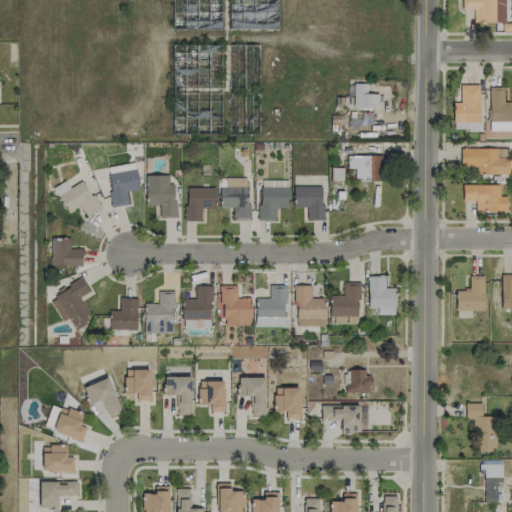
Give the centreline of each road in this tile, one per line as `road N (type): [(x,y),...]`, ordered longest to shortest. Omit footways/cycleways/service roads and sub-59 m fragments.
road 1 (tertiary): [(426,0),(425,511)]
road 2 (residential): [(424,234),(311,252),(122,248)]
road 3 (residential): [(124,455),(142,448),(425,460)]
